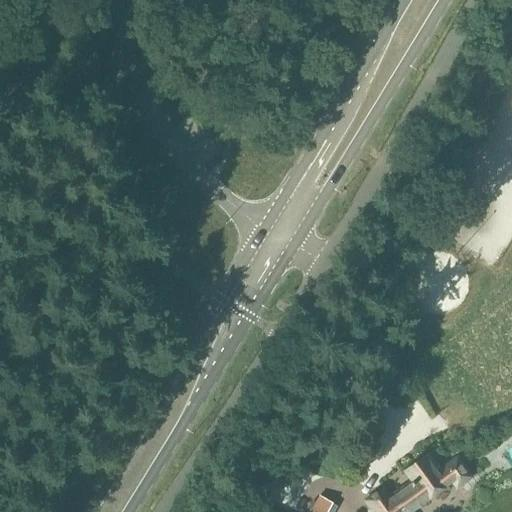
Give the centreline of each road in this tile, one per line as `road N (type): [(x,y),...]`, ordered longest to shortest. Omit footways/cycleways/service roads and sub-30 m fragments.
road 1 (primary): [(262,232),(89,511)]
road 2 (unclassified): [(487,0),(319,273)]
road 3 (primary): [(128,511),(290,253)]
road 4 (primary): [(290,253),(440,0)]
road 5 (unclassified): [(319,273),(167,511)]
road 6 (unclassified): [(262,232),(180,155),(137,79),(119,0)]
road 7 (primary): [(402,0),(262,232)]
road 8 (track): [(349,459),(324,394),(304,298)]
road 9 (unknown): [(0,79),(92,49),(122,23)]
